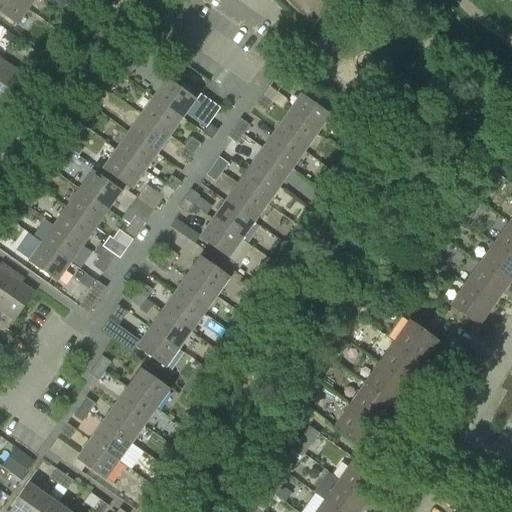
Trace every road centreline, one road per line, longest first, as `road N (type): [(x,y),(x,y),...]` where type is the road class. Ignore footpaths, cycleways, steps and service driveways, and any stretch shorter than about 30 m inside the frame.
road 1 (tertiary): [(0,171),(30,141),(126,0)]
road 2 (residential): [(145,0),(258,79)]
